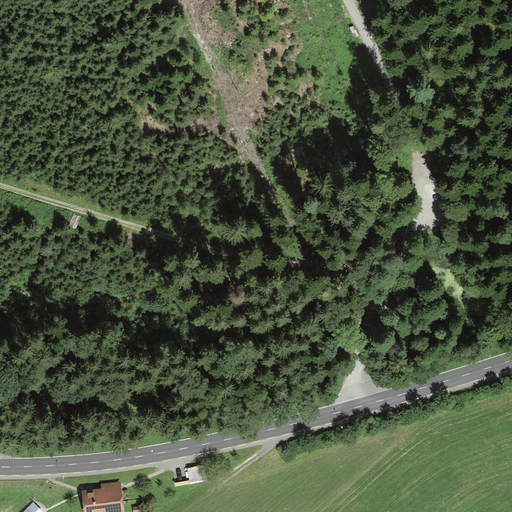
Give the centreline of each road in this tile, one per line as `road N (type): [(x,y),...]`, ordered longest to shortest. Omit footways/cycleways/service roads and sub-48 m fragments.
road 1 (secondary): [(511,359),(260,430),(145,454),(0,467)]
road 2 (track): [(353,408),(360,330),(401,250),(486,0)]
road 3 (track): [(360,330),(350,285),(326,263),(202,245),(0,184)]
road 4 (track): [(421,179),(387,81),(345,0)]
